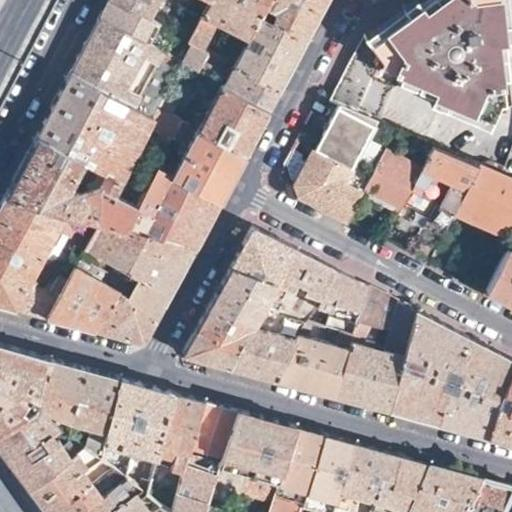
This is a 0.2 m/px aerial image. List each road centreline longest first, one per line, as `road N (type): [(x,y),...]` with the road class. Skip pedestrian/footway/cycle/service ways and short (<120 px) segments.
road 1 (residential): [(152,362),(511,461)]
road 2 (residential): [(511,328),(244,188)]
road 3 (residential): [(244,188),(343,0)]
road 4 (residential): [(152,362),(244,188)]
road 5 (residential): [(77,0),(0,150)]
road 6 (residential): [(0,323),(152,362)]
